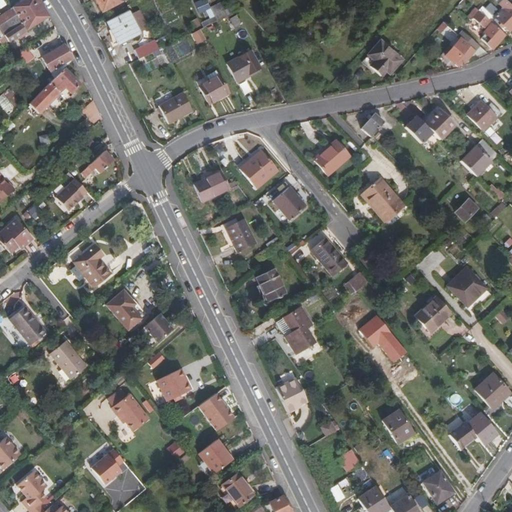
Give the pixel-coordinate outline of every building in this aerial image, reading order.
[(0,25),(8,21),(14,29),(0,38),(0,42),(3,46),(49,16),(39,0),(22,0),(0,15),(0,25)] [(122,2),(120,0),(95,0),(101,13),(122,2)] [(511,28),(511,7),(504,0),(501,0),(498,4),(503,9),(494,19),(509,32),(511,28)] [(229,15),(227,10),(224,11),(220,4),(210,8),(214,17),(216,21),(229,15)] [(235,12),(239,10),(237,5),(227,10),(229,15),(235,12)] [(149,29),(137,7),(106,22),(117,45),(149,29)] [(492,50),(504,36),(491,24),(492,23),(478,11),(471,19),(480,27),(484,24),(488,27),(483,33),(484,34),(480,39),(492,50)] [(241,24),(236,16),(230,19),(235,28),(241,24)] [(203,28),(216,21),(214,17),(201,23),(203,28)] [(200,26),(196,19),(187,23),(191,31),(200,26)] [(457,36),(457,35),(442,23),(438,28),(453,41),(457,36)] [(463,67),(480,47),(460,31),(457,35),(461,39),(445,57),(459,68),(461,65),(463,67)] [(159,50),(154,40),(134,50),(138,59),(159,50)] [(402,60),(379,41),(367,55),(373,61),(369,66),(381,77),(385,72),(389,75),(402,60)] [(72,60),(70,55),(64,44),(42,56),(51,72),(72,60)] [(244,77),(260,68),(250,50),(226,63),(237,83),(245,79),(244,77)] [(228,94),(215,70),(206,75),(209,81),(198,86),(208,105),(228,94)] [(37,115),(62,90),(67,96),(76,88),(61,72),(27,105),(37,115)] [(192,111),(182,93),(158,107),(168,124),(192,111)] [(493,122),(501,113),(489,102),(485,107),(480,102),(467,115),(483,131),(493,122)] [(439,141),(455,126),(449,120),(438,109),(430,118),(427,116),(420,122),(431,133),(439,141)] [(369,137),(378,127),(382,122),(373,114),(360,129),(369,137)] [(431,133),(420,122),(415,117),(404,128),(420,144),(425,140),(431,133)] [(326,177),(350,157),(335,140),(312,160),(326,177)] [(498,155),(482,140),(460,162),(465,167),(476,177),(498,155)] [(277,171),(260,151),(239,169),(256,189),(277,171)] [(99,174),(113,161),(104,152),(79,174),(84,179),(95,170),(99,174)] [(229,190),(220,172),(202,180),(210,199),(229,190)] [(0,202),(16,189),(10,182),(8,184),(0,174),(0,202)] [(88,192),(83,187),(76,179),(56,196),(69,211),(79,201),(78,199),(88,192)] [(402,205),(392,193),(380,179),(361,196),(383,222),(402,205)] [(305,207),(288,187),(271,202),(288,221),(305,207)] [(499,200),(503,195),(497,190),(493,194),(499,200)] [(464,223),(477,209),(468,199),(454,214),(464,223)] [(484,224),(490,218),(486,215),(481,221),(484,224)] [(33,239),(15,218),(0,231),(0,241),(10,253),(18,246),(21,250),(33,239)] [(255,244),(243,220),(225,229),(236,253),(255,244)] [(346,263),(333,248),(325,239),(310,251),(332,277),(344,266),(346,263)] [(111,273),(100,259),(104,256),(95,245),(73,263),(76,267),(71,271),(79,281),(84,277),(92,287),(111,273)] [(486,289),(477,279),(466,268),(447,286),(467,307),(486,289)] [(285,293),(273,269),(255,278),(267,302),(285,293)] [(354,292),(366,284),(359,273),(346,282),(354,292)] [(144,315),(134,304),(123,291),(107,305),(127,329),(144,315)] [(429,333),(450,314),(434,298),(414,316),(429,333)] [(46,332),(25,307),(9,319),(30,345),(46,332)] [(306,328),(311,325),(300,308),(282,319),(291,333),(284,337),(294,355),(314,342),(306,328)] [(503,310),(495,316),(501,324),(509,318),(503,310)] [(158,341),(173,328),(161,313),(145,326),(158,341)] [(86,367),(66,341),(49,354),(70,380),(86,367)] [(190,391),(180,370),(157,380),(167,401),(190,391)] [(504,399),(510,393),(493,374),(475,390),(491,408),(503,398),(504,399)] [(306,402),(296,380),(276,389),(287,413),(294,410),(293,408),(306,402)] [(217,393),(199,407),(217,431),(235,418),(217,393)] [(123,423),(125,421),(133,432),(149,420),(130,395),(112,409),(123,423)] [(413,434),(397,410),(381,421),(397,445),(413,434)] [(497,435),(479,413),(465,424),(476,437),(483,446),(497,435)] [(335,431),(330,422),(321,428),(326,437),(335,431)] [(476,437),(465,424),(464,422),(448,435),(460,449),(476,437)] [(18,455),(4,438),(0,440),(0,469),(0,470),(18,455)] [(213,474),(232,460),(216,440),(198,454),(213,474)] [(87,471),(103,488),(127,466),(111,449),(87,471)] [(346,473),(360,464),(351,450),(337,459),(346,473)] [(45,498),(39,491),(45,486),(32,471),(15,485),(25,497),(20,501),(29,511),(30,511),(35,511),(40,508),(37,504),(45,498)] [(453,493),(443,478),(438,471),(422,483),(436,505),(453,493)] [(254,495),(237,474),(221,486),(238,507),(254,495)] [(384,511),(390,509),(385,502),(375,487),(357,499),(365,511),(384,511)] [(418,511),(404,489),(385,502),(390,509),(391,511),(418,511)] [(290,511),(282,495),(268,502),(272,511),(290,511)]
